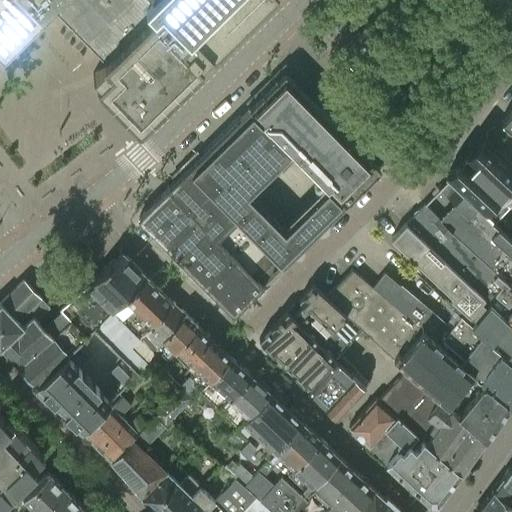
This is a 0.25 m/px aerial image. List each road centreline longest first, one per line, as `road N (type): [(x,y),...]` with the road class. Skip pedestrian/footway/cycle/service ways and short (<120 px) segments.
road 1 (residential): [(423,511),(234,340)]
road 2 (unclassified): [(234,340),(412,166)]
road 3 (unclassified): [(94,194),(141,160),(276,28)]
road 4 (residential): [(141,511),(24,401),(0,364)]
road 5 (unclassified): [(234,340),(94,194)]
road 6 (unclassified): [(412,166),(276,28)]
road 7 (unclassified): [(412,166),(511,74)]
